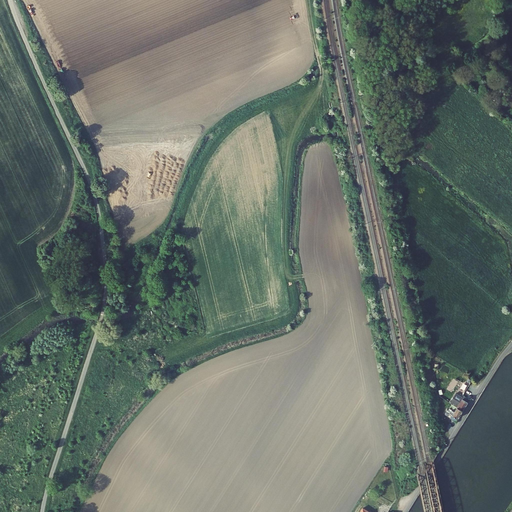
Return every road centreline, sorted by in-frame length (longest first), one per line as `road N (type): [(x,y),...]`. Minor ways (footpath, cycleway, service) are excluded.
road 1 (track): [(306,0),(320,89),(290,142),(283,239),(286,273),(302,276)]
road 2 (unclassified): [(511,344),(404,511)]
